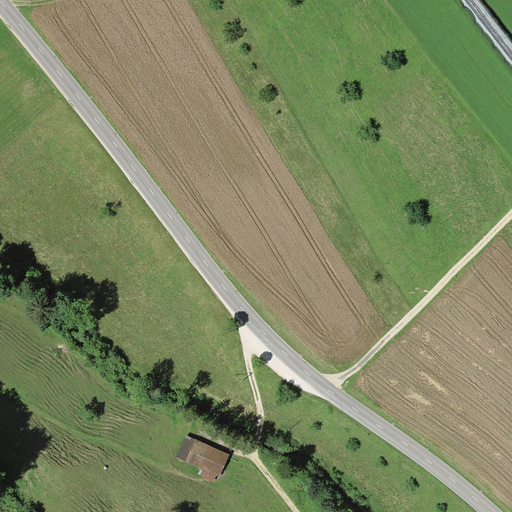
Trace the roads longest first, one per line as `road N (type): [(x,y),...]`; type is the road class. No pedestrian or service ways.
road 1 (secondary): [(491,511),(289,359),(0,1)]
road 2 (track): [(199,0),(321,194),(394,333)]
road 3 (track): [(511,218),(368,359),(325,388)]
road 4 (track): [(296,511),(258,456),(261,418),(244,312)]
